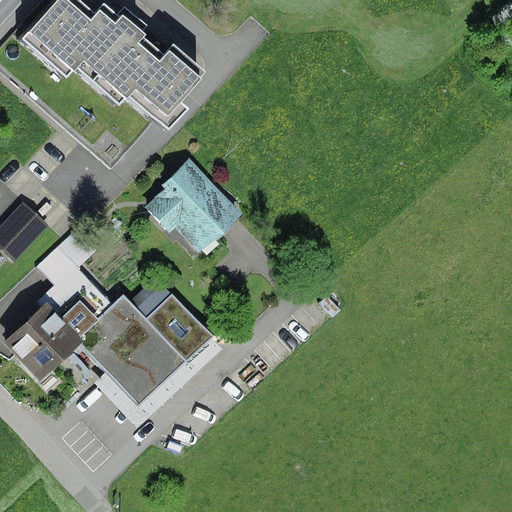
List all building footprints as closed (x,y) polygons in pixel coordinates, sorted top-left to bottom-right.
[(92,18),(69,0),(56,0),(20,41),(61,81),(72,68),(115,107),(123,98),(152,123),(178,95),(174,91),(193,70),(170,48),(160,58),(101,6),(92,18)] [(240,216),(189,160),(161,185),(166,191),(147,208),(169,232),(175,226),(199,253),(240,216)] [(22,202),(0,223),(0,253),(8,262),(45,225),(22,202)] [(36,302),(43,309),(48,305),(60,318),(79,300),(100,322),(115,308),(78,268),(105,244),(83,220),(35,265),(54,286),(36,302)] [(168,266),(129,303),(147,321),(172,297),(185,285),(168,266)] [(129,303),(126,299),(115,308),(100,322),(79,300),(60,318),(82,342),(109,371),(139,403),(210,338),(172,297),(147,321),(129,303)] [(43,309),(5,343),(39,381),(82,342),(60,318),(48,305),(43,309)] [(139,403),(109,371),(96,383),(137,427),(221,350),(210,338),(139,403)]
